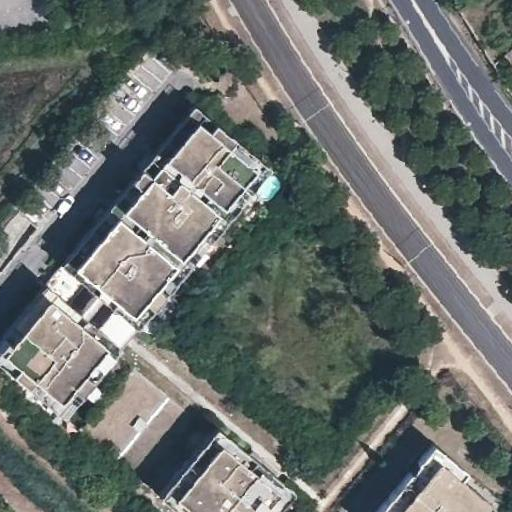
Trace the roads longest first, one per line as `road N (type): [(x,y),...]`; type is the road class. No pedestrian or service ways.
road 1 (residential): [(175,84),(0,299)]
road 2 (secondary): [(417,0),(511,143)]
